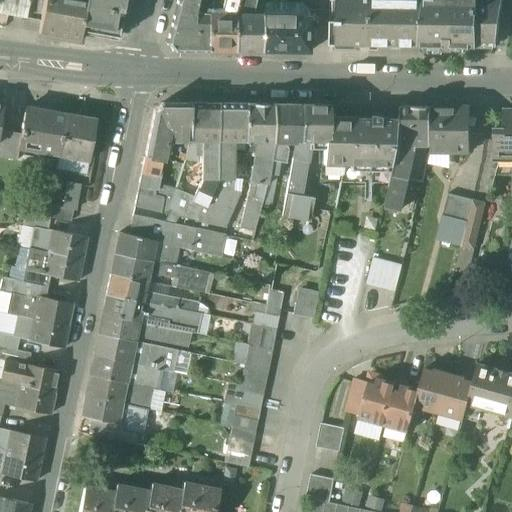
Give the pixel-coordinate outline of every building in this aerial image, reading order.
[(11,0),(0,0),(0,12),(8,15),(11,0)] [(43,0),(38,33),(78,40),(80,29),(85,0),(43,0)] [(85,0),(80,29),(118,36),(124,0),(85,0)] [(177,0),(167,42),(174,51),(208,51),(209,13),(212,0),(177,0)] [(223,13),(209,13),(208,51),(234,52),(235,14),(238,0),(222,0),(221,5),(225,6),(223,13)] [(238,0),(235,14),(234,52),(260,52),(261,14),(246,14),(247,9),(252,10),(254,0),(238,0)] [(369,0),(336,0),(336,11),(329,10),(329,46),(331,46),(332,45),(336,45),(338,47),(352,48),(356,44),(361,44),(361,45),(368,45),(369,0)] [(423,0),(369,0),(368,45),(418,46),(420,33),(420,32),(423,0)] [(423,0),(420,32),(420,33),(418,46),(475,47),(475,42),(488,42),(490,36),(496,37),(501,0),(423,0)] [(291,16),(274,15),(274,9),(262,9),(261,14),(260,52),(307,53),(308,10),(291,9),(291,16)] [(190,103),(162,103),(154,110),(144,157),(160,160),(163,147),(168,148),(169,141),(189,141),(190,103)] [(218,104),(190,103),(189,141),(210,142),(217,142),(218,104)] [(246,104),(218,104),(217,142),(228,142),(245,142),(246,104)] [(274,104),(246,104),(245,142),(261,142),(273,142),(274,104)] [(301,105),(274,104),(273,142),(285,142),(294,142),(295,139),(301,139),(301,105)] [(329,105),(301,104),(301,105),(301,139),(295,139),(294,142),(281,217),(310,222),(314,198),(301,196),(310,141),(324,141),(328,142),(329,117),(329,105)] [(432,107),(401,106),(401,118),(401,144),(416,144),(431,144),(432,107)] [(470,107),(432,107),(431,144),(431,152),(450,152),(450,147),(470,147),(470,107)] [(511,107),(505,108),(505,127),(496,127),(496,156),(511,156),(511,107)] [(66,116),(25,108),(20,136),(18,148),(19,148),(58,155),(66,116)] [(375,118),(354,118),(344,165),(395,167),(401,144),(401,118),(386,118),(386,117),(376,115),(375,118)] [(95,121),(66,116),(58,155),(88,161),(95,121)] [(354,118),(329,117),(328,142),(324,141),(323,165),(344,165),(354,118)] [(9,134),(0,132),(0,157),(5,158),(9,134)] [(20,136),(9,134),(5,158),(17,160),(19,148),(18,148),(20,136)] [(217,142),(210,142),(201,151),(201,179),(202,179),(213,179),(213,178),(217,178),(217,142)] [(228,142),(217,142),(217,178),(213,178),(213,179),(232,180),(232,154),(229,149),(228,142)] [(260,149),(257,149),(255,150),(250,181),(266,184),(269,169),(270,159),(273,142),(261,142),(260,149)] [(285,142),(273,142),(270,159),(277,160),(285,162),(288,148),(285,142)] [(395,167),(393,175),(407,179),(416,144),(401,144),(395,167)] [(160,160),(144,157),(137,192),(153,196),(153,191),(155,191),(159,170),(158,170),(160,160)] [(277,160),(270,159),(269,169),(276,170),(277,160)] [(395,167),(344,165),(341,184),(390,185),(393,175),(395,167)] [(407,179),(393,175),(390,185),(385,207),(399,210),(407,179)] [(213,179),(202,179),(201,188),(209,191),(210,189),(213,189),(213,179)] [(232,180),(213,179),(213,189),(210,189),(209,191),(205,200),(226,205),(229,185),(231,185),(232,180)] [(250,181),(249,181),(247,195),(239,228),(255,231),(259,216),(264,196),(266,184),(250,181)] [(79,186),(67,183),(62,208),(72,211),(74,211),(79,186)] [(198,187),(185,218),(194,220),(205,200),(209,191),(201,188),(198,187)] [(153,196),(137,192),(134,207),(161,213),(163,198),(153,196)] [(473,199),(448,193),(437,237),(462,243),(467,223),(473,199)] [(467,223),(461,245),(474,249),(486,202),(473,199),(467,223)] [(226,205),(205,200),(194,220),(225,227),(233,206),(226,205)] [(62,208),(49,206),(47,217),(70,222),(72,211),(62,208)] [(47,217),(25,212),(22,225),(32,228),(32,227),(46,230),(49,218),(47,217)] [(190,227),(133,215),(129,236),(156,241),(185,248),(190,227)] [(46,230),(32,227),(32,228),(28,248),(47,252),(51,231),(46,230)] [(224,235),(195,229),(190,251),(219,257),(224,235)] [(86,238),(51,231),(47,252),(82,259),(86,238)] [(129,236),(119,233),(114,255),(151,262),(156,241),(129,236)] [(28,248),(23,270),(42,274),(47,252),(28,248)] [(82,259),(47,252),(42,274),(50,276),(78,281),(82,260),(82,259)] [(151,262),(114,255),(110,274),(147,282),(151,262)] [(396,264),(373,258),(366,284),(389,290),(396,264)] [(42,274),(23,270),(21,282),(47,287),(50,276),(42,274)] [(147,282),(110,274),(106,294),(143,303),(145,293),(147,282)] [(73,304),(45,298),(47,287),(21,282),(2,278),(0,286),(0,291),(8,293),(7,298),(9,299),(6,314),(18,316),(33,319),(68,326),(73,304)] [(311,314),(316,291),(298,287),(293,311),(311,314)] [(8,293),(0,291),(0,312),(6,314),(9,299),(7,298),(8,293)] [(282,293),(269,291),(265,314),(279,317),(282,293)] [(179,299),(145,293),(143,303),(177,309),(179,299)] [(143,303),(106,294),(102,315),(139,323),(140,316),(143,303)] [(198,303),(179,299),(177,309),(196,313),(198,303)] [(266,305),(252,302),(249,323),(252,323),(262,325),(266,305)] [(177,309),(143,303),(140,316),(169,321),(168,324),(193,329),(196,313),(177,309)] [(0,312),(0,332),(14,336),(18,316),(6,314),(0,312)] [(139,323),(102,315),(98,335),(134,343),(136,336),(139,323)] [(18,316),(14,336),(14,337),(19,338),(29,340),(33,319),(18,316)] [(68,326),(33,319),(29,340),(29,341),(64,348),(68,326)] [(191,333),(139,323),(136,336),(167,342),(167,340),(188,345),(191,333)] [(262,325),(252,323),(248,345),(272,350),(277,328),(262,325)] [(14,336),(0,332),(0,346),(17,350),(19,338),(14,337),(14,336)] [(134,343),(98,335),(93,355),(130,364),(134,343)] [(166,350),(134,343),(130,364),(162,370),(166,350)] [(272,350),(248,345),(246,357),(269,362),(272,350)] [(17,350),(0,346),(0,359),(5,361),(5,359),(29,364),(31,353),(17,350)] [(130,364),(93,355),(89,376),(126,384),(130,364)] [(269,362),(246,357),(244,369),(267,374),(269,362)] [(29,364),(5,359),(5,361),(1,380),(4,381),(20,385),(54,392),(59,370),(29,364)] [(494,367),(479,363),(473,382),(464,415),(479,419),(482,409),(511,417),(511,414),(511,372),(506,371),(506,370),(493,369),(494,367)] [(162,370),(130,364),(126,384),(152,389),(158,390),(162,370)] [(267,374),(244,369),(241,380),(265,385),(267,374)] [(435,371),(425,369),(419,390),(415,406),(439,413),(450,373),(436,369),(435,371)] [(450,373),(439,413),(463,420),(464,415),(473,382),(463,379),(464,377),(450,373)] [(126,384),(89,376),(85,396),(122,403),(126,384)] [(376,384),(368,382),(361,410),(358,418),(384,425),(394,389),(396,382),(378,377),(376,384)] [(368,382),(355,378),(347,406),(361,410),(368,382)] [(240,386),(239,392),(262,397),(265,385),(241,380),(240,386)] [(20,385),(4,381),(0,400),(0,403),(3,404),(15,407),(20,385)] [(240,386),(228,383),(224,404),(236,407),(236,404),(260,409),(262,397),(239,392),(240,386)] [(152,389),(126,384),(122,403),(122,404),(148,410),(152,389)] [(54,392),(20,385),(15,407),(50,414),(54,392)] [(400,391),(394,389),(384,425),(408,431),(415,406),(419,390),(402,385),(400,391)] [(122,403),(85,396),(80,417),(114,424),(117,425),(119,415),(122,404),(122,403)] [(260,409),(236,404),(236,407),(234,416),(257,421),(260,409)] [(140,420),(119,415),(117,425),(114,424),(111,440),(134,444),(140,420)] [(257,421),(234,416),(231,428),(255,432),(257,421)] [(344,428),(321,423),(316,447),(339,452),(344,428)] [(0,428),(0,450),(6,452),(10,431),(0,428)] [(231,428),(229,440),(252,445),(255,432),(231,428)] [(45,438),(10,431),(6,452),(40,459),(45,438)] [(229,440),(227,452),(250,456),(252,445),(229,440)] [(40,459),(6,452),(1,473),(1,474),(36,481),(40,459)] [(247,468),(250,456),(227,452),(225,463),(247,468)] [(334,479),(310,474),(306,498),(314,500),(325,502),(326,502),(329,503),(334,479)] [(182,491),(152,485),(150,493),(117,486),(115,493),(85,487),(79,511),(213,511),(218,490),(184,483),(182,491)] [(29,511),(31,505),(0,498),(0,511),(29,511)] [(323,511),(325,502),(314,500),(311,511),(323,511)] [(329,503),(326,502),(323,511),(335,511),(337,504),(329,503)] [(399,511),(421,511),(422,507),(402,503),(399,511)]
